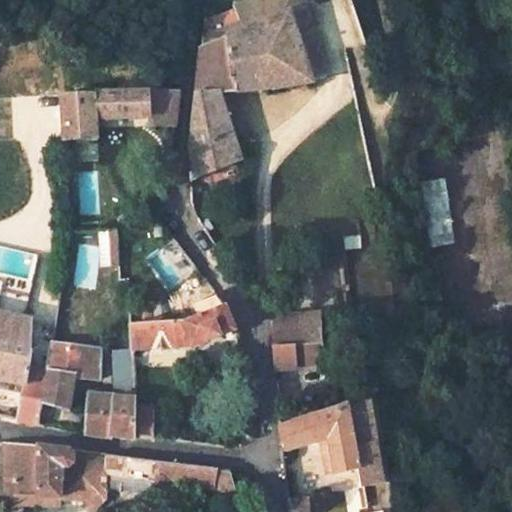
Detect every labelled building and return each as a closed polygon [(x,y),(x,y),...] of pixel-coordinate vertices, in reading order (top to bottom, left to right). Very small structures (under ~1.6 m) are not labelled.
[(292,8),(310,80),(326,77),(305,0),(246,0),(234,5),(243,29),(292,8)] [(284,85),(310,80),(292,8),(243,29),(234,5),(202,18),(188,149),(192,170),(188,172),(188,180),(251,155),(244,131),(226,136),(218,109),(222,99),(221,91),(284,85)] [(92,124),(146,119),(169,127),(175,91),(58,94),(67,232),(99,230),(92,124)] [(382,123),(377,99),(368,102),(372,125),(382,123)] [(446,180),(423,181),(425,224),(448,223),(448,212),(446,180)] [(0,308),(11,310),(15,285),(0,283),(0,308)] [(129,348),(192,345),(232,328),(222,304),(181,321),(127,323),(129,348)] [(0,381),(21,386),(15,420),(37,425),(41,402),(46,371),(27,368),(31,350),(27,349),(27,321),(0,313),(0,381)] [(273,369),(295,366),(293,354),(318,351),(317,341),(272,345),(273,369)] [(96,379),(98,350),(51,345),(46,371),(41,402),(67,410),(73,377),(96,379)] [(379,353),(357,348),(355,357),(377,362),(379,353)] [(125,396),(85,394),(82,413),(85,414),(83,433),(109,437),(110,434),(133,437),(133,433),(132,406),(131,390),(125,390),(125,396)] [(346,405),(279,425),(284,445),(280,446),(281,452),(327,437),(333,474),(357,470),(346,405)] [(150,436),(151,408),(132,406),(133,433),(150,436)] [(149,477),(200,486),(203,467),(60,447),(60,450),(2,441),(0,441),(0,494),(58,495),(59,465),(68,466),(73,460),(72,469),(148,480),(149,477)] [(203,467),(200,486),(213,488),(215,469),(203,467)] [(309,511),(308,495),(289,497),(291,511),(309,511)]
